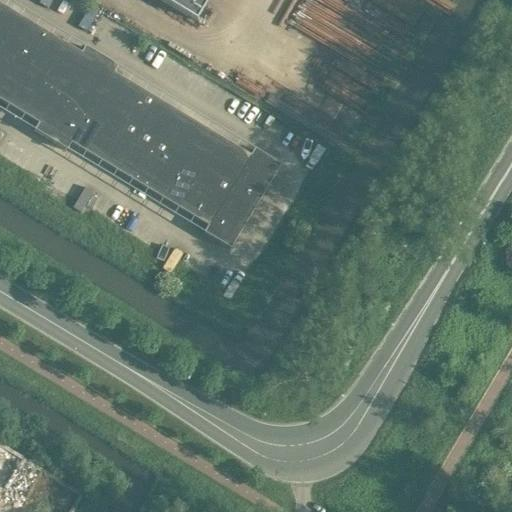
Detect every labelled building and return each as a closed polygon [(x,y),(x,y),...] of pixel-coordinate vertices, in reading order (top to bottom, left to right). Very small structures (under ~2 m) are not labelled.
[(161,0),(196,21),(208,0),(161,0)] [(4,8),(0,15),(0,47),(1,48),(20,17),(4,8)] [(20,17),(1,48),(17,57),(35,26),(20,17)] [(35,26),(17,57),(32,66),(51,36),(35,26)] [(51,36),(32,66),(47,76),(66,45),(51,36)] [(81,54),(66,45),(47,76),(63,85),(81,54)] [(85,47),(81,54),(63,85),(78,94),(101,57),(85,47)] [(0,49),(0,84),(17,57),(1,48),(0,49)] [(0,84),(0,100),(8,106),(32,66),(17,57),(0,84)] [(113,73),(117,67),(101,57),(78,94),(94,104),(112,73),(113,73)] [(8,106),(24,115),(47,76),(32,66),(8,106)] [(112,73),(94,104),(88,112),(104,122),(128,82),(113,73),(112,73)] [(24,115),(38,124),(39,124),(63,85),(47,76),(24,115)] [(128,82),(104,122),(119,131),(143,92),(128,82)] [(38,124),(34,131),(50,141),(78,94),(63,85),(39,124),(38,124)] [(143,92),(119,131),(135,140),(158,101),(143,92)] [(66,150),(70,143),(88,112),(94,104),(78,94),(50,141),(66,150)] [(158,101),(135,140),(150,150),(174,110),(158,101)] [(174,110),(150,150),(165,159),(189,120),(174,110)] [(70,143),(85,152),(104,122),(88,112),(70,143)] [(189,120),(165,159),(181,168),(205,129),(189,120)] [(85,152),(101,162),(119,131),(104,122),(85,152)] [(205,129),(181,168),(196,178),(220,138),(205,129)] [(101,162),(116,171),(135,140),(119,131),(101,162)] [(220,138),(196,178),(212,187),(235,147),(220,138)] [(116,171),(131,180),(150,150),(135,140),(116,171)] [(251,157),(250,156),(235,147),(212,187),(227,196),(230,192),(242,171),(251,157)] [(281,165),(254,149),(250,156),(251,157),(242,171),(268,186),(281,165)] [(131,180),(147,190),(165,159),(150,150),(131,180)] [(147,190),(162,199),(181,168),(165,159),(147,190)] [(162,199),(178,208),(196,178),(181,168),(162,199)] [(230,192),(255,207),(268,186),(242,171),(230,192)] [(178,208),(193,218),(212,187),(196,178),(178,208)] [(208,227),(217,213),(227,196),(212,187),(193,218),(208,226),(208,227)] [(217,213),(243,228),(255,207),(230,192),(227,196),(217,213)] [(208,226),(203,233),(230,249),(243,228),(217,213),(208,227),(208,226)]
